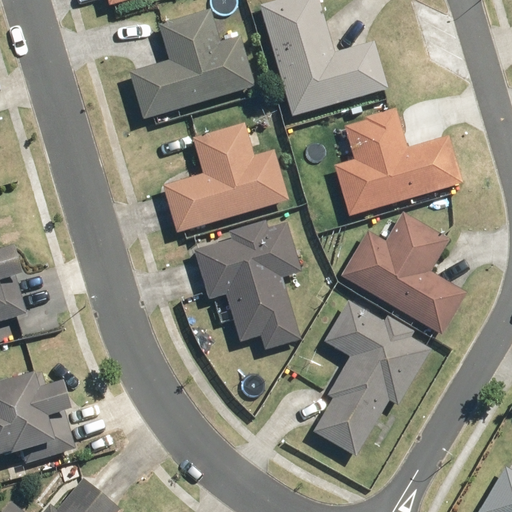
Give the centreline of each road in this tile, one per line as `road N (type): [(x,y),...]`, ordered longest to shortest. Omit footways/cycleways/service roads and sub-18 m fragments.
road 1 (residential): [(276,511),(198,450),(165,409),(134,348),(28,0)]
road 2 (residential): [(511,307),(393,511)]
road 3 (residential): [(465,0),(511,161)]
